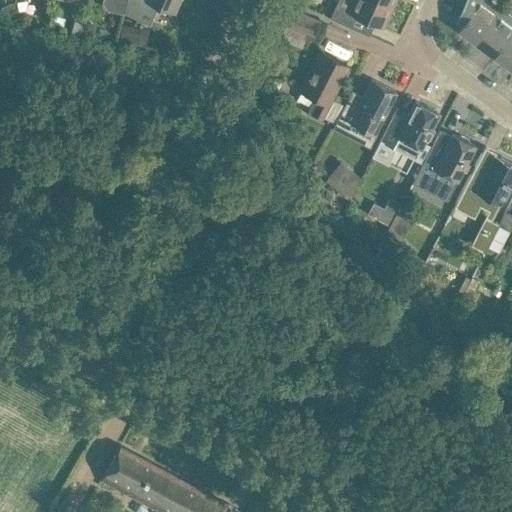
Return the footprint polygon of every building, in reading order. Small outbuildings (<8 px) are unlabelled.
[(124,12),(126,0),(101,0),(102,1),(106,8),(123,12),(123,11),(124,12)] [(126,0),(124,12),(149,23),(158,2),(173,9),(177,0),(126,0)] [(382,26),(392,6),(378,0),(350,0),(346,10),(382,26)] [(478,41),(502,8),(491,0),(466,0),(458,19),(464,23),(460,27),(478,41)] [(11,4),(0,10),(2,12),(3,12),(10,14),(13,5),(11,4)] [(329,16),(337,20),(343,8),(335,4),(329,16)] [(318,38),(325,22),(294,8),(287,24),(318,38)] [(494,53),(511,29),(511,15),(502,8),(478,41),(494,53)] [(83,18),(80,29),(90,32),(93,21),(83,18)] [(80,29),(82,22),(73,19),(70,29),(79,31),(80,29)] [(139,42),(141,27),(122,24),(119,39),(139,42)] [(511,66),(511,29),(494,53),(511,66)] [(195,44),(190,55),(200,60),(205,49),(195,44)] [(321,117),(348,65),(319,50),(300,88),(314,96),(307,110),(321,117)] [(352,88),(332,125),(346,132),(352,121),(374,133),(396,90),(371,77),(362,94),(352,88)] [(420,146),(438,112),(415,100),(409,112),(396,106),(379,139),(415,158),(420,146)] [(469,141),(468,138),(461,134),(457,135),(452,132),(444,146),(433,140),(417,171),(440,183),(445,172),(457,178),(475,144),(469,141)] [(484,144),(455,202),(474,211),(478,204),(480,200),(491,205),(490,206),(496,209),(500,200),(502,194),(504,195),(504,194),(503,193),(509,183),(510,183),(511,182),(509,182),(511,176),(511,163),(499,157),(494,154),(493,157),(482,152),(486,145),(484,144)] [(360,176),(351,168),(339,183),(351,193),(360,176)] [(498,224),(505,227),(509,230),(511,224),(511,195),(498,222),(498,224)] [(397,207),(400,201),(389,196),(377,218),(388,224),(397,207)] [(388,224),(386,227),(400,239),(412,215),(397,207),(388,224)] [(488,216),(482,227),(493,233),(498,224),(498,222),(491,218),(488,216)] [(73,264),(69,273),(73,275),(78,266),(73,264)] [(159,489),(169,470),(119,444),(101,479),(157,509),(165,493),(159,489)] [(165,493),(157,509),(162,511),(220,511),(226,502),(169,470),(159,489),(165,493)]
